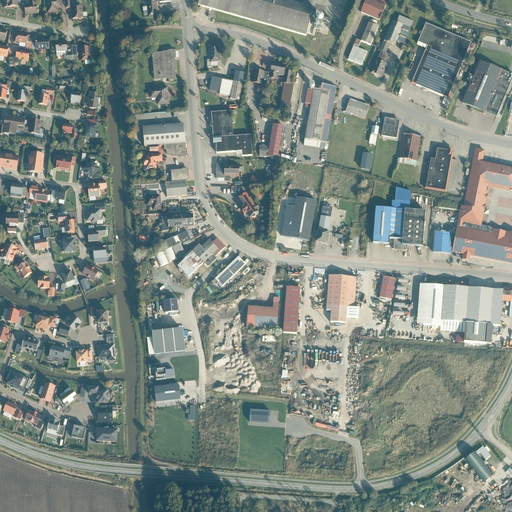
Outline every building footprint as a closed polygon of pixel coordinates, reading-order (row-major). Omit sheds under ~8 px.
[(17,8),(16,0),(8,0),(9,8),(17,8)] [(63,10),(61,0),(46,0),(47,15),(58,14),(57,10),(63,10)] [(146,0),(148,18),(158,17),(157,3),(171,2),(171,0),(146,0)] [(318,10),(284,0),(205,0),(203,7),(311,38),(318,10)] [(386,6),(370,0),(365,0),(360,13),(380,21),(386,6)] [(37,15),(36,1),(30,2),(30,5),(25,6),(25,16),(37,15)] [(84,20),(82,7),(72,8),(73,21),(84,20)] [(396,24),(392,22),(385,42),(395,45),(397,42),(405,45),(414,23),(399,17),(396,24)] [(371,45),(378,28),(369,24),(362,41),(371,45)] [(448,99),(471,44),(426,25),(418,43),(428,47),(411,84),(448,99)] [(22,32),(16,31),(15,43),(26,44),(27,35),(22,35),(22,32)] [(48,39),(36,41),(37,49),(37,51),(49,49),(48,39)] [(67,43),(56,43),(56,56),(67,55),(67,47),(67,43)] [(212,68),(211,63),(220,62),(219,45),(209,46),(210,60),(207,60),(208,68),(212,68)] [(9,48),(0,46),(0,56),(7,58),(9,48)] [(367,53),(353,47),(348,60),(362,66),(367,53)] [(92,62),(91,48),(80,48),(81,63),(92,62)] [(25,52),(17,50),(16,58),(28,60),(29,52),(25,52)] [(152,54),(155,81),(169,80),(169,81),(177,81),(176,73),(176,72),(176,60),(176,59),(176,52),(175,51),(169,51),(168,52),(164,52),(163,53),(152,54)] [(372,74),(382,79),(392,56),(383,52),(372,74)] [(254,70),(252,83),(267,86),(268,84),(270,84),(271,79),(278,80),(279,76),(284,77),(283,80),(281,80),(281,84),(286,85),(285,87),(290,88),(290,85),(291,86),(294,72),(286,71),(287,65),(273,62),(271,74),(254,70)] [(466,97),(462,106),(471,109),(471,111),(484,117),(485,115),(497,120),(511,83),(511,76),(506,74),(480,63),(480,64),(478,63),(473,74),(475,75),(471,85),(470,84),(470,85),(469,85),(464,96),(466,97)] [(243,84),(222,80),(219,95),(231,97),(231,100),(240,102),(243,84)] [(258,93),(258,94),(263,95),(263,94),(264,94),(266,87),(259,85),(258,93)] [(322,93),(308,91),(306,105),(311,106),(304,140),(326,144),(337,89),(323,86),(322,93)] [(156,88),(156,89),(149,89),(150,100),(156,99),(157,107),(170,106),(169,98),(168,94),(169,94),(168,87),(156,88)] [(25,103),(26,93),(18,92),(17,102),(25,103)] [(99,111),(100,93),(89,92),(88,98),(85,97),(85,104),(89,105),(88,110),(99,111)] [(80,104),(81,94),(72,93),(72,95),(71,103),(80,104)] [(48,106),(49,97),(41,96),(40,105),(48,106)] [(370,108),(352,101),(348,113),(366,120),(370,108)] [(216,144),(217,154),(237,152),(237,157),(253,156),(251,135),(234,137),(232,111),(209,113),(211,138),(214,138),(214,145),(216,144)] [(17,132),(24,133),(23,136),(31,137),(31,135),(40,136),(42,122),(28,120),(27,126),(25,125),(25,120),(5,117),(3,135),(16,137),(17,132)] [(395,140),(399,121),(385,118),(381,137),(395,140)] [(72,126),(63,125),(63,134),(72,135),(72,126)] [(97,126),(86,125),(84,138),(95,139),(97,126)] [(187,156),(187,150),(186,149),(184,125),(143,128),(145,148),(150,147),(150,153),(158,152),(160,154),(164,150),(161,148),(161,146),(164,146),(165,151),(166,151),(167,156),(173,156),(173,157),(179,157),(180,158),(186,157),(187,156)] [(273,125),(270,147),(260,147),(260,158),(278,158),(284,127),(273,125)] [(377,145),(379,127),(372,126),(370,144),(377,145)] [(422,140),(416,139),(416,137),(415,135),(413,135),(411,136),(411,138),(404,137),(400,160),(417,163),(422,140)] [(461,223),(479,227),(488,187),(511,192),(511,168),(484,163),(486,150),(475,148),(463,209),(461,208),(457,228),(458,229),(460,229),(461,223)] [(425,192),(447,195),(454,154),(454,152),(437,149),(435,160),(430,159),(425,192)] [(43,154),(28,152),(25,171),(41,173),(43,154)] [(19,157),(0,153),(0,167),(17,170),(19,157)] [(371,170),(372,154),(363,154),(362,169),(371,170)] [(143,162),(144,165),(144,166),(144,167),(146,167),(146,171),(157,170),(156,163),(163,162),(162,155),(145,156),(145,160),(144,160),(144,161),(143,162)] [(92,163),(83,170),(85,172),(84,174),(89,179),(90,177),(92,179),(100,172),(97,169),(99,167),(96,164),(94,166),(92,163)] [(227,164),(217,164),(217,169),(216,169),(216,173),(217,173),(217,179),(226,179),(226,182),(230,182),(230,177),(231,177),(231,178),(233,178),(233,177),(240,177),(240,166),(227,166),(227,164)] [(172,182),(190,180),(189,169),(188,169),(183,169),(182,170),(171,171),(172,182)] [(166,183),(167,197),(187,196),(186,181),(166,183)] [(23,186),(12,185),(11,194),(22,195),(23,188),(23,186)] [(89,198),(100,197),(100,189),(100,185),(88,186),(89,198)] [(66,200),(67,191),(63,189),(56,189),(55,199),(66,200)] [(395,189),(394,203),(409,204),(410,193),(395,189)] [(35,203),(47,204),(48,193),(36,193),(36,196),(35,203)] [(236,200),(243,209),(242,210),(245,215),(246,214),(250,219),(260,212),(246,193),(236,200)] [(153,211),(162,210),(160,195),(146,196),(147,206),(152,206),(153,211)] [(102,221),(101,210),(96,211),(87,211),(88,222),(92,222),(92,223),(99,223),(99,221),(102,221)] [(407,248),(421,249),(423,213),(374,210),(371,245),(387,246),(388,240),(394,241),(393,251),(406,252),(407,248)] [(162,218),(167,217),(168,225),(162,226),(162,232),(169,231),(169,228),(194,226),(193,214),(170,216),(170,213),(162,214),(162,218)] [(19,217),(7,216),(7,224),(9,224),(10,227),(8,227),(8,233),(17,233),(17,228),(16,228),(16,225),(18,225),(19,221),(19,217)] [(331,219),(322,217),(319,231),(328,232),(331,219)] [(75,232),(74,220),(67,220),(65,221),(66,233),(75,232)] [(471,264),(472,259),(511,267),(511,234),(491,230),(479,227),(461,223),(460,229),(458,229),(453,255),(463,257),(462,262),(471,264)] [(318,230),(315,242),(328,245),(330,233),(328,232),(319,231),(318,230)] [(186,255),(181,244),(194,238),(194,237),(200,235),(199,232),(193,235),(192,234),(189,235),(188,231),(165,242),(168,250),(172,248),(178,259),(186,255)] [(98,232),(88,232),(89,243),(99,242),(98,236),(98,232)] [(434,233),(433,254),(451,255),(451,249),(449,249),(450,235),(434,233)] [(48,249),(46,239),(34,241),(36,251),(48,249)] [(178,267),(189,278),(204,263),(214,254),(218,258),(220,256),(216,252),(219,250),(210,240),(202,247),(200,245),(192,252),(192,251),(183,259),(185,260),(178,267)] [(67,241),(62,242),(63,243),(63,254),(76,253),(75,241),(67,241)] [(21,250),(7,244),(4,249),(0,250),(2,254),(1,257),(12,263),(15,254),(19,255),(21,250)] [(106,248),(93,249),(95,264),(107,263),(106,248)] [(204,265),(207,268),(217,259),(214,256),(204,265)] [(213,282),(220,290),(246,265),(239,257),(213,282)] [(32,274),(26,263),(17,268),(23,279),(32,274)] [(87,266),(82,276),(93,282),(98,272),(87,266)] [(71,272),(63,275),(66,284),(74,280),(71,272)] [(330,276),(327,311),(332,311),(331,323),(347,324),(348,308),(355,308),(357,278),(330,276)] [(381,298),(392,301),(397,279),(385,277),(381,298)] [(50,279),(39,278),(38,288),(49,289),(50,279)] [(180,288),(182,286),(177,280),(176,281),(174,280),(171,283),(172,285),(175,287),(176,285),(180,288)] [(86,281),(81,283),(84,292),(90,290),(86,281)] [(511,288),(502,287),(502,291),(458,288),(458,285),(454,284),(453,287),(419,285),(416,325),(466,329),(466,334),(471,335),(472,324),(499,327),(501,302),(511,302),(511,288)] [(287,287),(284,333),(298,334),(301,288),(287,287)] [(249,307),(247,327),(261,328),(261,331),(277,332),(280,301),(280,298),(274,298),(274,309),(249,307)] [(147,303),(148,315),(160,314),(160,308),(164,308),(164,301),(147,303)] [(180,313),(180,302),(167,303),(167,314),(180,313)] [(200,314),(206,312),(204,302),(197,304),(200,314)] [(20,311),(10,308),(6,324),(16,327),(20,311)] [(109,323),(108,311),(97,312),(97,317),(98,324),(109,323)] [(68,323),(66,325),(75,332),(77,330),(78,331),(82,326),(81,325),(84,322),(75,315),(74,316),(72,315),(67,322),(68,323)] [(50,319),(39,316),(37,327),(48,329),(48,327),(50,319)] [(56,329),(58,319),(50,317),(50,319),(48,327),(56,329)] [(10,331),(0,328),(0,327),(0,341),(5,343),(10,331)] [(150,356),(186,351),(184,329),(152,333),(153,337),(147,338),(150,356)] [(33,339),(25,338),(23,347),(31,349),(33,339)] [(40,341),(33,339),(31,349),(38,351),(40,341)] [(110,344),(98,346),(99,358),(108,357),(108,360),(117,359),(115,344),(110,344)] [(64,351),(65,350),(52,347),(51,351),(49,351),(48,358),(53,360),(53,357),(62,360),(63,358),(64,351)] [(89,359),(88,350),(85,350),(85,349),(80,349),(80,351),(76,351),(78,363),(90,361),(89,359)] [(70,360),(72,353),(64,351),(63,358),(70,360)] [(23,388),(27,379),(12,373),(7,384),(21,391),(23,388)] [(28,388),(32,380),(27,379),(23,388),(28,388)] [(55,386),(46,383),(43,391),(53,394),(55,386)] [(101,385),(91,386),(90,383),(84,383),(85,389),(89,388),(90,396),(97,396),(97,402),(110,402),(109,389),(101,389),(101,385)] [(155,406),(179,403),(177,387),(153,390),(155,406)] [(43,391),(41,398),(51,401),(53,394),(43,391)] [(77,398),(71,391),(66,396),(71,402),(77,398)] [(66,396),(60,400),(65,407),(71,402),(66,396)] [(15,411),(16,407),(7,403),(2,414),(15,419),(17,413),(18,412),(15,411)] [(40,414),(30,409),(25,421),(35,425),(40,414)] [(113,421),(112,410),(107,409),(99,409),(97,409),(98,422),(113,421)] [(248,425),(268,426),(269,413),(249,412),(248,425)] [(59,424),(49,422),(47,431),(57,433),(59,424)] [(70,440),(81,442),(83,431),(72,429),(71,435),(70,440)] [(109,429),(99,429),(99,439),(109,439),(109,429)] [(118,439),(117,429),(109,429),(109,439),(118,439)] [(495,476),(476,451),(465,460),(484,485),(495,476)]
